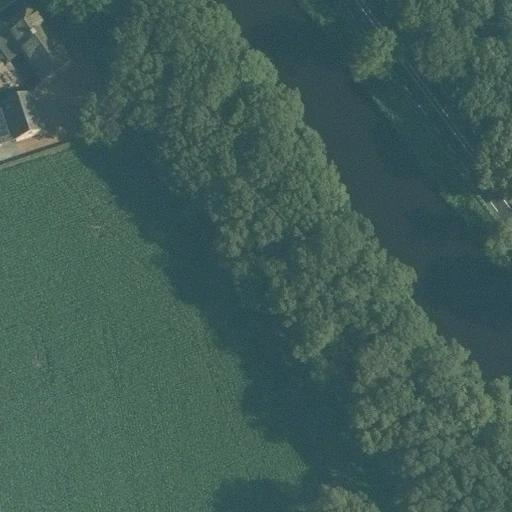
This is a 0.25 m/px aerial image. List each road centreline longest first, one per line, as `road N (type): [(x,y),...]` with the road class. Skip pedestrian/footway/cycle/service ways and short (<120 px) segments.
road 1 (track): [(64,32),(159,165),(301,281),(511,505)]
road 2 (track): [(112,0),(283,217),(301,281)]
road 3 (primary): [(511,206),(358,0)]
